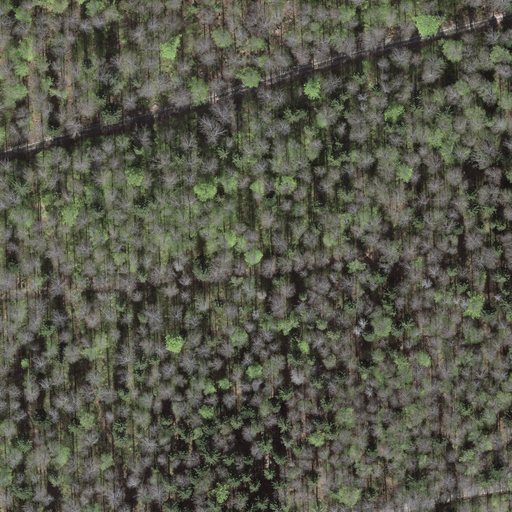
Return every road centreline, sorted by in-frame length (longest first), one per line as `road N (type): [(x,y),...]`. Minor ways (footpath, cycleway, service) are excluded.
road 1 (track): [(0,154),(511,17)]
road 2 (track): [(0,288),(373,255),(511,263)]
